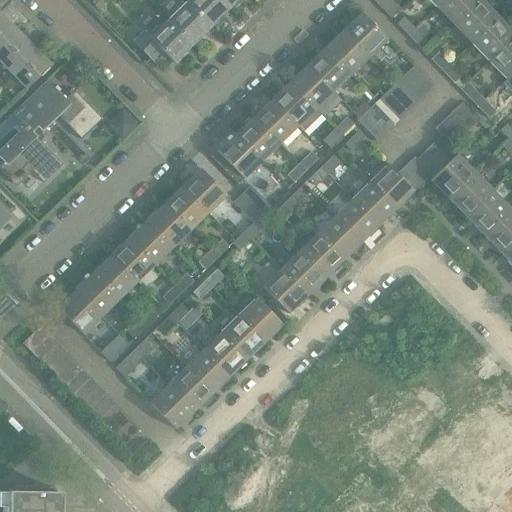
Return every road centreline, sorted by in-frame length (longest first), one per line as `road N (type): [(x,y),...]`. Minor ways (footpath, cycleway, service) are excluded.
road 1 (residential): [(136,509),(408,247),(511,355)]
road 2 (residential): [(0,302),(172,130)]
road 3 (residential): [(172,130),(311,0)]
road 4 (residential): [(172,130),(48,0)]
road 5 (tertiary): [(112,484),(0,369)]
